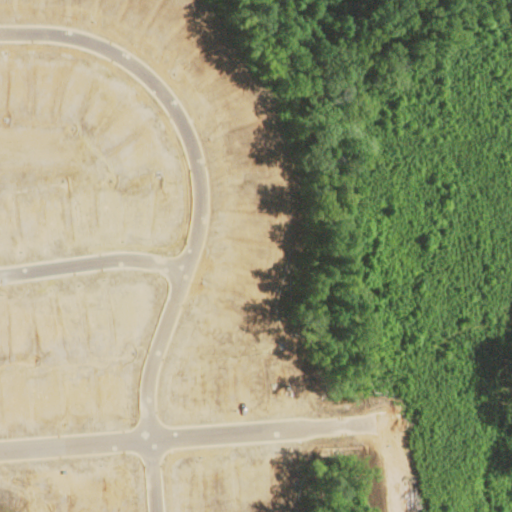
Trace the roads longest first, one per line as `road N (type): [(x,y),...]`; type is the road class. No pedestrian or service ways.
road 1 (residential): [(159,440),(161,344),(199,189),(185,125),(150,76),(105,48),(50,31),(0,31)]
road 2 (residential): [(0,450),(271,432)]
road 3 (residential): [(0,275),(112,261),(182,269)]
